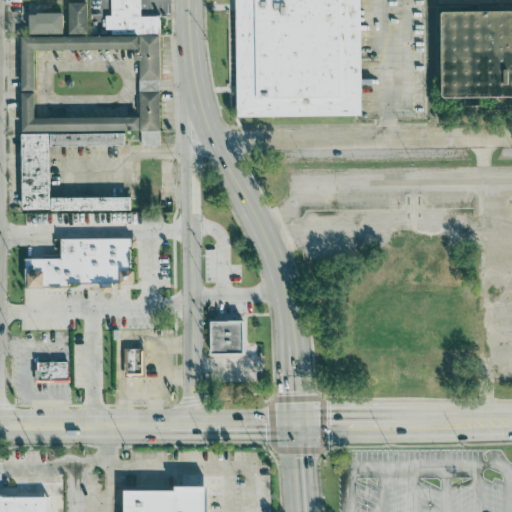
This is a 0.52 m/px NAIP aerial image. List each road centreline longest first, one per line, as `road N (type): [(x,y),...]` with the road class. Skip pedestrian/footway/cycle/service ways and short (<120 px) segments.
road 1 (secondary): [(187,0),(193,82),(208,139),(252,202),(288,293),(306,511)]
road 2 (residential): [(0,0),(5,422)]
road 3 (residential): [(208,139),(511,135)]
road 4 (residential): [(208,139),(192,157),(195,373)]
road 5 (secondary): [(5,422),(167,422)]
road 6 (secondary): [(167,422),(303,421)]
